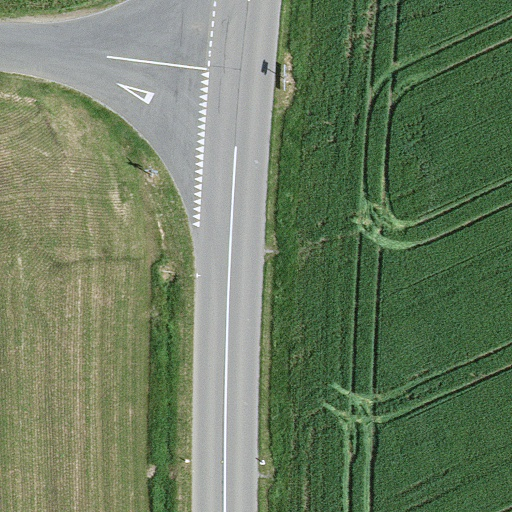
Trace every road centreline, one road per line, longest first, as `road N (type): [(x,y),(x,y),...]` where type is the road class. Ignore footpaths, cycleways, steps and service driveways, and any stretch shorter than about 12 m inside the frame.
road 1 (tertiary): [(239,67),(223,511)]
road 2 (tertiary): [(0,47),(239,67)]
